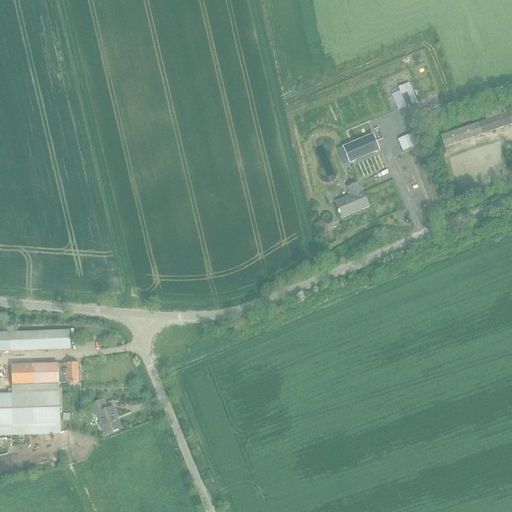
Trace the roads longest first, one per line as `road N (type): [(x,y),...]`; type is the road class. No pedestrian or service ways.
road 1 (unclassified): [(167,315),(236,312),(511,201)]
road 2 (unclassified): [(210,511),(142,349)]
